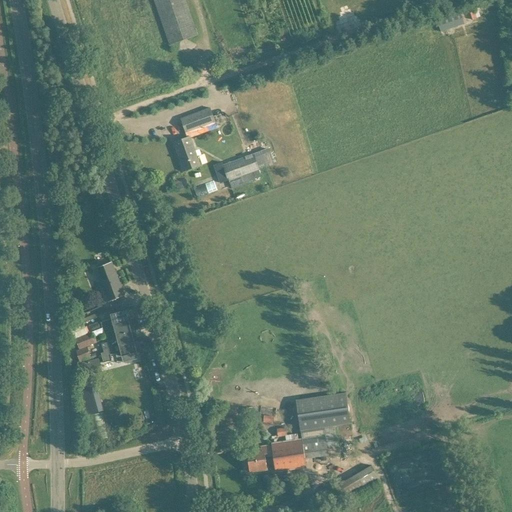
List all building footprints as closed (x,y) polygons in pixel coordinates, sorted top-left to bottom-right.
[(155,0),(170,44),(197,34),(184,0),(155,0)] [(460,12),(437,20),(439,28),(463,20),(462,17),(460,12)] [(186,133),(215,122),(210,108),(181,119),(186,133)] [(184,139),(174,142),(182,162),(180,162),(183,171),(200,165),(202,164),(199,156),(197,157),(190,137),(184,139)] [(269,146),(253,151),(253,153),(254,155),(257,154),(262,168),(275,163),(269,146)] [(222,162),(213,165),(220,183),(228,180),(231,189),(263,178),(259,169),(262,168),(257,154),(254,155),(253,153),(223,165),(222,162)] [(181,180),(174,183),(176,189),(183,187),(181,180)] [(109,240),(105,226),(100,228),(104,241),(109,240)] [(95,268),(109,301),(113,300),(122,296),(125,295),(111,262),(95,268)] [(102,326),(102,327),(128,321),(126,310),(110,314),(111,319),(101,322),(102,326)] [(101,321),(88,325),(90,331),(91,331),(91,332),(92,331),(102,327),(102,326),(101,322),(101,321)] [(114,330),(115,335),(131,331),(128,321),(102,327),(104,333),(114,330)] [(73,328),(66,331),(70,339),(70,340),(76,338),(88,333),(87,333),(83,323),(73,328)] [(88,333),(76,338),(80,349),(87,346),(96,342),(92,331),(91,332),(88,333)] [(102,344),(104,350),(107,348),(133,341),(131,331),(115,335),(117,340),(102,344)] [(100,353),(102,362),(111,360),(109,354),(115,353),(116,353),(117,356),(120,355),(121,355),(123,362),(137,358),(135,352),(136,351),(133,341),(107,348),(104,350),(104,352),(103,352),(102,352),(100,353)] [(87,346),(80,349),(77,350),(79,353),(80,361),(91,357),(87,346)] [(92,371),(102,369),(100,359),(80,364),(85,382),(95,379),(92,371)] [(146,367),(140,368),(142,377),(148,376),(146,367)] [(300,426),(302,439),(271,443),(271,446),(261,447),(262,449),(246,451),(249,471),(267,468),(265,456),(273,455),(275,471),(306,466),(305,458),(328,454),(327,447),(337,446),(333,425),(350,423),(346,393),(296,400),(300,426)] [(263,422),(273,423),(274,416),(264,415),(263,422)] [(285,427),(277,429),(278,432),(278,436),(287,435),(287,433),(286,429),(286,427),(285,427)] [(372,465),(358,473),(366,487),(380,479),(372,465)]
